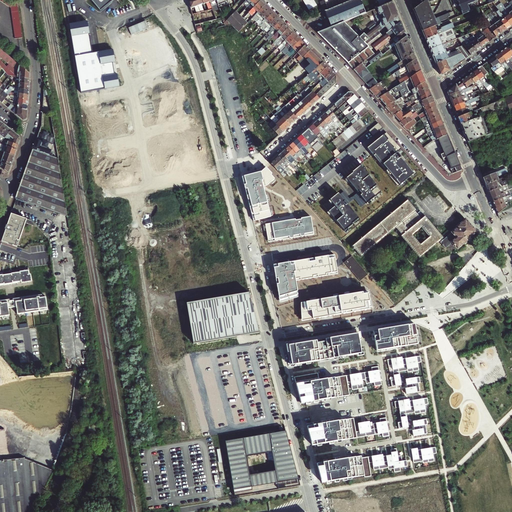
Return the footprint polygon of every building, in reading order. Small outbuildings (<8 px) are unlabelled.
[(18,8),(18,4),(14,2),(14,3),(9,0),(0,0),(0,1),(11,9),(15,40),(23,39),(22,35),(18,8)] [(91,0),(100,10),(113,0),(91,0)] [(197,6),(195,0),(189,0),(189,3),(192,15),(200,12),(199,10),(196,10),(195,6),(197,6)] [(206,11),(203,4),(201,0),(195,0),(197,6),(199,10),(200,12),(206,11)] [(208,0),(201,0),(203,4),(206,3),(209,10),(212,9),(208,0)] [(223,17),(216,0),(208,0),(212,9),(215,20),(222,18),(223,17)] [(227,0),(216,0),(223,17),(231,9),(227,0)] [(235,5),(233,0),(227,0),(231,9),(235,5)] [(245,0),(239,6),(243,10),(253,0),(245,0)] [(260,1),(259,0),(253,0),(243,10),(246,13),(247,14),(248,13),(250,11),(260,1)] [(303,0),(309,10),(317,5),(313,0),(303,0)] [(331,28),(344,22),(365,13),(359,0),(352,0),(351,0),(332,8),(325,12),(331,28)] [(351,0),(333,0),(329,2),(332,8),(351,0)] [(428,3),(434,0),(426,0),(413,10),(419,25),(435,19),(428,3)] [(496,0),(451,0),(454,4),(457,3),(459,9),(462,15),(475,9),(481,7),(487,4),(493,2),(496,0)] [(258,13),(265,6),(260,1),(250,11),(248,13),(251,16),(256,11),(258,13)] [(379,7),(373,10),(379,24),(364,36),(363,35),(363,34),(358,37),(361,40),(362,39),(364,41),(363,42),(368,47),(401,21),(393,2),(379,7)] [(257,22),(269,9),(265,6),(258,13),(253,18),(257,22)] [(511,26),(511,24),(511,17),(505,8),(503,6),(500,8),(499,10),(504,17),(511,26)] [(196,25),(215,20),(212,9),(209,10),(206,11),(200,12),(192,15),(195,25),(196,25)] [(257,22),(260,26),(273,13),(269,9),(257,22)] [(491,16),(489,17),(500,33),(506,29),(497,17),(494,13),(491,9),(488,11),(491,16)] [(497,17),(506,29),(511,26),(504,17),(499,10),(494,13),(497,17)] [(239,15),(235,11),(222,23),(225,26),(230,24),(238,33),(247,24),(243,19),(239,15)] [(273,13),(260,26),(264,30),(277,17),(273,13)] [(450,16),(449,13),(435,19),(419,25),(422,31),(440,24),(439,22),(448,18),(448,17),(450,16)] [(500,33),(489,17),(486,13),(482,16),(484,21),(487,26),(495,37),(500,33)] [(268,34),(280,21),(277,17),(264,30),(268,34)] [(87,21),(70,24),(82,93),(119,87),(117,74),(115,75),(113,63),(115,63),(112,50),(93,53),(87,21)] [(272,37),(284,24),(280,21),(268,34),(272,37)] [(379,50),(384,46),(385,45),(391,40),(389,37),(392,34),(392,32),(396,37),(405,30),(401,21),(368,47),(374,54),(379,50)] [(361,40),(358,37),(344,22),(331,28),(318,33),(348,64),(368,47),(363,42),(361,40)] [(425,40),(444,32),(452,29),(456,27),(454,22),(442,27),(440,24),(422,31),(425,40)] [(288,28),(284,24),(272,37),(275,41),(288,28)] [(482,33),(489,42),(495,37),(487,26),(479,30),(482,33)] [(293,33),(288,28),(275,41),(275,42),(277,44),(278,43),(280,45),(293,33)] [(456,39),(454,35),(452,29),(444,32),(425,40),(430,50),(456,39)] [(407,35),(405,30),(396,37),(391,40),(385,45),(388,48),(389,47),(390,49),(407,35)] [(296,36),(293,33),(280,45),(278,48),(281,52),(296,36)] [(474,37),(481,47),(489,42),(482,33),(479,36),(477,35),(474,37)] [(464,36),(467,40),(476,51),(481,47),(474,37),(473,36),(470,38),(468,34),(464,36)] [(414,52),(407,35),(390,49),(392,51),(396,49),(401,59),(399,60),(399,61),(398,61),(398,63),(400,62),(401,61),(403,60),(414,52)] [(300,40),(296,36),(281,52),(284,54),(283,55),(284,56),(285,55),(300,40)] [(476,51),(467,40),(464,42),(461,37),(458,38),(462,45),(470,56),(476,51)] [(433,58),(446,52),(444,47),(445,47),(447,47),(454,45),(454,44),(454,43),(454,42),(456,41),(456,39),(430,50),(433,58)] [(305,45),(300,40),(285,55),(289,59),(296,52),(297,53),(298,53),(305,45)] [(310,50),(305,45),(298,53),(294,57),(296,59),(290,65),(288,63),(286,65),(291,70),(303,58),(310,50)] [(465,59),(470,56),(462,45),(455,48),(458,54),(461,53),(465,59)] [(367,59),(374,54),(368,47),(348,64),(354,70),(367,59)] [(511,63),(511,53),(507,47),(498,53),(510,68),(511,70),(511,63)] [(0,64),(3,68),(6,72),(10,76),(11,78),(14,79),(14,77),(16,77),(20,77),(20,78),(30,79),(30,74),(0,48),(0,64)] [(315,69),(323,63),(310,50),(303,58),(315,69)] [(371,64),(383,55),(379,50),(374,54),(367,59),(369,61),(371,64)] [(417,59),(414,52),(403,60),(406,66),(406,65),(417,59)] [(435,63),(448,58),(446,52),(433,58),(435,63)] [(443,75),(465,59),(461,53),(458,54),(448,58),(435,63),(440,74),(443,75)] [(510,68),(498,53),(494,57),(504,69),(506,67),(508,70),(510,68)] [(504,70),(504,69),(494,57),(488,61),(492,68),(491,69),(501,81),(503,79),(499,74),(501,73),(504,70)] [(369,61),(367,59),(354,70),(358,75),(366,68),(368,67),(365,64),(369,61)] [(409,70),(419,64),(417,59),(406,65),(408,68),(409,70)] [(327,67),(323,63),(315,69),(299,83),(301,85),(304,83),(306,83),(311,78),(314,81),(327,67)] [(419,64),(409,70),(410,73),(406,75),(398,80),(401,84),(421,70),(419,64)] [(477,69),(488,81),(491,79),(481,66),(477,69)] [(332,71),(327,67),(314,81),(311,84),(313,85),(314,84),(317,86),(317,85),(332,71)] [(358,75),(362,79),(370,73),(366,68),(358,75)] [(486,82),(488,81),(477,69),(473,72),(483,84),(489,91),(491,90),(489,87),(489,86),(486,82)] [(414,86),(415,88),(426,80),(421,70),(401,84),(397,87),(398,91),(399,94),(401,93),(402,96),(403,96),(409,91),(408,89),(407,85),(406,83),(411,79),(411,80),(414,86)] [(336,75),(332,71),(317,85),(321,90),(325,86),(328,83),(336,75)] [(483,84),(473,72),(468,75),(476,84),(480,89),(484,94),(487,93),(483,89),(482,89),(482,88),(483,87),(481,86),(483,84)] [(336,76),(336,75),(328,83),(332,88),(336,84),(336,76)] [(476,84),(468,75),(461,81),(467,88),(468,87),(467,85),(472,82),(474,85),(476,84)] [(378,84),(379,84),(375,79),(367,85),(371,89),(378,84)] [(426,80),(415,88),(411,90),(413,95),(428,86),(426,80)] [(449,96),(467,88),(461,81),(449,90),(448,93),(449,96)] [(19,89),(29,90),(29,84),(19,83),(16,82),(14,88),(19,89)] [(384,84),(383,83),(379,85),(378,84),(371,89),(370,90),(372,92),(379,88),(384,84)] [(387,87),(384,84),(379,88),(372,92),(375,96),(383,90),(387,87)] [(380,98),(394,89),(390,85),(387,87),(383,90),(375,96),(378,99),(380,98)] [(324,95),(328,90),(325,86),(321,90),(320,91),(324,95)] [(414,102),(415,101),(430,91),(428,86),(413,95),(411,96),(414,102)] [(468,87),(467,88),(449,96),(451,101),(473,92),(471,86),(468,87)] [(5,93),(4,92),(0,96),(0,101),(2,103),(5,100),(6,98),(8,96),(9,94),(11,93),(12,91),(14,88),(11,87),(10,89),(9,88),(5,93)] [(319,99),(316,95),(312,91),(308,87),(305,90),(316,102),(319,99)] [(397,87),(394,89),(380,98),(383,102),(392,96),(395,94),(398,91),(397,87)] [(308,108),(312,105),(304,96),(302,98),(298,93),(298,92),(294,88),(292,90),(297,96),(308,108)] [(312,105),(316,102),(305,90),(301,93),(304,96),(312,105)] [(430,91),(415,101),(417,104),(432,96),(430,91)] [(453,107),(474,98),(472,96),(474,94),(474,93),(473,92),(451,101),(453,107)] [(343,105),(354,95),(352,93),(348,93),(339,101),(343,105)] [(383,102),(387,106),(402,96),(401,93),(399,94),(394,98),(392,96),(383,102)] [(343,112),(358,99),(354,95),(343,105),(340,108),(341,109),(340,111),(342,113),(343,112)] [(498,101),(493,103),(478,109),(474,111),(476,114),(477,118),(461,125),(468,142),(485,135),(489,134),(490,132),(485,118),(485,117),(508,107),(509,111),(511,109),(511,95),(505,98),(507,104),(505,104),(503,99),(498,101)] [(14,100),(14,102),(18,104),(28,105),(28,100),(18,99),(16,98),(11,96),(10,98),(14,100)] [(301,115),(290,102),(284,96),(282,98),(287,103),(285,105),(297,119),(301,115)] [(308,108),(297,96),(293,99),(305,112),(308,108)] [(397,106),(401,105),(405,104),(407,103),(405,100),(403,96),(402,96),(387,106),(386,107),(390,111),(397,106)] [(432,96),(417,104),(414,106),(415,108),(413,109),(413,110),(414,110),(416,112),(424,107),(434,102),(432,96)] [(475,104),(478,103),(477,101),(481,99),(480,96),(474,98),(453,107),(455,112),(473,105),(474,106),(475,105),(475,104)] [(17,109),(28,109),(28,105),(18,104),(14,102),(6,98),(5,100),(17,109)] [(301,115),(305,112),(293,99),(290,102),(301,115)] [(346,117),(361,103),(358,99),(343,112),(345,114),(343,115),(344,116),(340,119),(342,121),(342,120),(346,117)] [(27,119),(28,109),(17,109),(5,100),(2,103),(24,121),(27,119)] [(334,105),(338,109),(340,108),(343,105),(339,101),(334,105)] [(434,102),(424,107),(425,111),(436,106),(434,102)] [(278,111),(290,125),(293,122),(281,108),(276,103),(273,106),(275,108),(277,106),(280,110),(278,111)] [(365,107),(361,103),(346,117),(350,121),(365,107)] [(478,103),(475,104),(475,105),(474,106),(473,105),(455,112),(458,118),(470,112),(474,111),(478,109),(477,107),(477,105),(479,105),(478,103)] [(293,122),(297,119),(285,105),(281,108),(293,122)] [(334,105),(329,110),(333,114),(338,109),(334,105)] [(394,116),(395,115),(404,109),(401,105),(397,106),(390,111),(394,116)] [(438,111),(436,106),(425,111),(426,112),(421,114),(421,113),(418,114),(419,115),(421,118),(438,111)] [(368,112),(365,107),(350,121),(352,123),(350,124),(351,126),(352,126),(354,123),(357,121),(360,118),(362,117),(368,112)] [(413,109),(412,108),(407,112),(397,118),(401,122),(416,112),(414,110),(413,110),(413,109)] [(404,109),(395,115),(397,118),(407,112),(405,109),(404,109)] [(336,118),(333,114),(329,110),(325,114),(333,123),(337,127),(339,125),(341,128),(342,127),(343,129),(345,128),(343,126),(340,122),(336,118)] [(278,111),(277,111),(273,114),(274,115),(286,129),(290,125),(278,111)] [(440,115),(438,111),(421,118),(422,119),(424,122),(440,115)] [(411,119),(415,117),(419,115),(418,114),(416,112),(401,122),(400,122),(404,126),(411,119)] [(477,118),(476,114),(472,116),(470,112),(458,118),(461,125),(477,118)] [(335,131),(338,128),(337,127),(333,123),(325,114),(321,118),(330,128),(332,127),(335,131)] [(286,129),(274,115),(270,118),(282,132),(286,129)] [(442,120),(440,115),(424,122),(425,123),(426,125),(427,127),(429,126),(442,120)] [(282,132),(270,118),(268,116),(264,120),(278,136),(282,132)] [(415,122),(417,121),(415,117),(411,119),(404,126),(407,130),(412,125),(415,122)] [(321,118),(317,121),(328,134),(332,131),(330,128),(321,118)] [(432,130),(444,124),(442,120),(429,126),(431,130),(432,130)] [(330,136),(328,134),(317,121),(313,125),(324,138),(325,139),(327,137),(328,138),(330,136)] [(378,123),(368,131),(373,136),(383,128),(378,123)] [(434,135),(446,129),(444,124),(432,130),(434,135)] [(324,138),(313,125),(309,128),(314,134),(319,140),(320,142),(324,138)] [(11,130),(8,127),(0,137),(0,142),(3,139),(3,138),(4,139),(6,138),(11,130)] [(309,128),(301,135),(306,141),(311,147),(319,140),(314,134),(309,128)] [(435,140),(438,138),(448,134),(446,129),(434,135),(433,135),(435,140)] [(20,137),(11,130),(6,138),(10,140),(9,142),(18,145),(20,140),(20,137)] [(401,149),(386,132),(382,135),(398,152),(401,149)] [(461,165),(448,134),(438,138),(444,152),(441,154),(444,160),(447,159),(451,169),(461,165)] [(307,150),(311,147),(306,141),(301,135),(297,139),(307,150)] [(372,155),(398,187),(414,174),(401,158),(399,159),(395,154),(398,152),(382,135),(376,140),(367,148),(372,155)] [(307,150),(297,139),(293,143),(302,153),(304,155),(308,152),(307,150)] [(17,150),(18,145),(9,142),(4,140),(3,141),(8,143),(7,147),(17,150)] [(33,151),(47,156),(50,148),(40,144),(41,142),(36,141),(33,151)] [(298,157),(302,153),(293,143),(289,146),(298,157)] [(15,156),(17,150),(7,147),(0,144),(0,145),(0,151),(1,151),(15,156)] [(285,149),(294,160),(296,159),(299,163),(301,160),(298,157),(289,146),(285,149)] [(290,163),(294,160),(285,149),(281,153),(290,163)] [(13,161),(15,156),(1,151),(0,155),(0,156),(3,158),(9,160),(13,161)] [(33,151),(16,198),(66,216),(67,217),(66,208),(58,160),(47,156),(33,151)] [(277,156),(287,167),(290,165),(292,168),(293,167),(290,163),(281,153),(277,156)] [(0,162),(11,166),(13,161),(9,160),(3,158),(0,156),(0,162)] [(290,170),(287,167),(277,156),(274,160),(283,170),(286,173),(290,170)] [(274,160),(270,163),(280,174),(283,170),(274,160)] [(8,174),(11,166),(0,162),(0,167),(3,169),(8,174)] [(381,191),(360,165),(352,172),(352,173),(346,178),(357,192),(357,193),(359,191),(361,194),(360,196),(366,203),(366,204),(381,191)] [(261,172),(242,177),(254,221),(271,216),(263,187),(266,186),(274,179),(270,175),(272,174),(266,168),(261,172)] [(506,168),(483,178),(486,185),(498,180),(496,175),(497,175),(498,176),(507,172),(506,168)] [(501,179),(498,180),(486,185),(489,192),(510,183),(511,181),(511,178),(506,181),(505,180),(502,181),(501,179)] [(511,188),(510,183),(489,192),(491,197),(508,190),(511,188)] [(493,202),(510,195),(508,190),(491,197),(493,202)] [(345,205),(347,204),(354,198),(361,207),(366,203),(360,196),(361,194),(359,191),(357,193),(357,192),(349,198),(343,191),(339,194),(344,201),(343,202),(345,205)] [(323,205),(344,231),(352,224),(352,223),(358,218),(347,204),(345,205),(343,202),(344,201),(339,194),(338,193),(323,205)] [(495,207),(511,199),(510,195),(493,202),(495,207)] [(511,199),(495,207),(498,213),(509,205),(510,208),(511,207),(511,199)] [(420,259),(444,238),(425,217),(422,219),(419,216),(421,215),(419,212),(417,214),(415,212),(417,211),(407,200),(352,247),(362,258),(396,229),(402,236),(401,237),(420,259)] [(31,220),(14,214),(13,217),(10,216),(5,229),(6,230),(2,241),(16,246),(18,240),(19,241),(26,223),(36,227),(36,226),(31,220)] [(265,224),(268,242),(314,235),(311,217),(301,218),(301,219),(295,220),(295,219),(265,224)] [(467,241),(477,232),(465,219),(457,227),(457,228),(444,241),(443,240),(441,242),(442,244),(444,246),(446,248),(452,243),(458,249),(463,244),(465,244),(467,243),(467,241)] [(295,281),(337,274),(334,255),(273,265),(280,302),(298,296),(295,281)] [(0,285),(18,283),(18,282),(21,282),(21,283),(32,282),(31,274),(30,274),(29,270),(20,272),(11,273),(11,274),(3,275),(3,274),(0,274),(0,285)] [(249,293),(186,303),(193,344),(260,333),(249,293)] [(362,295),(362,293),(301,303),(302,320),(368,310),(367,302),(369,302),(368,294),(362,295)] [(22,301),(16,302),(17,315),(37,312),(43,312),(43,311),(48,310),(46,297),(40,298),(40,297),(35,297),(35,299),(26,300),(26,299),(22,299),(22,301)] [(0,316),(9,315),(8,303),(2,304),(1,302),(0,302),(0,316)] [(373,331),(377,351),(418,344),(415,324),(373,331)] [(361,353),(358,334),(289,345),(292,365),(361,353)] [(187,350),(188,358),(223,354),(222,346),(187,350)] [(402,359),(402,357),(387,360),(388,366),(392,365),(394,380),(391,380),(392,387),(401,385),(399,372),(407,371),(407,372),(419,371),(417,363),(421,362),(420,356),(402,359)] [(382,385),(379,367),(372,368),(372,372),(319,380),(318,373),(294,377),(301,403),(349,395),(347,383),(351,382),(352,390),(363,388),(362,380),(365,380),(366,384),(374,383),(375,387),(382,385)] [(420,382),(419,376),(405,378),(407,387),(405,387),(406,393),(420,391),(418,382),(420,382)] [(353,405),(381,399),(380,391),(351,397),(353,405)] [(408,398),(394,401),(395,407),(398,407),(401,421),(397,422),(398,428),(408,426),(405,413),(414,412),(414,414),(425,412),(424,404),(428,403),(427,397),(409,400),(408,398)] [(382,436),(389,435),(386,417),(379,418),(380,422),(373,423),(374,428),(370,429),(369,421),(358,423),(359,431),(356,431),(353,418),(307,426),(312,445),(382,433),(382,436)] [(427,424),(426,418),(412,420),(414,429),(412,430),(413,435),(426,433),(425,424),(427,424)] [(232,483),(235,496),(300,485),(288,441),(286,431),(225,441),(232,483)] [(22,437),(24,458),(39,449),(37,435),(22,437)] [(407,466),(406,461),(402,461),(401,456),(397,456),(396,449),(391,450),(391,456),(383,457),(383,455),(361,458),(361,456),(316,463),(321,482),(364,475),(364,477),(371,476),(369,463),(372,462),(373,469),(387,467),(388,469),(393,468),(394,472),(400,471),(399,467),(407,466)] [(32,511),(53,470),(24,458),(0,460),(0,511),(32,511)]
